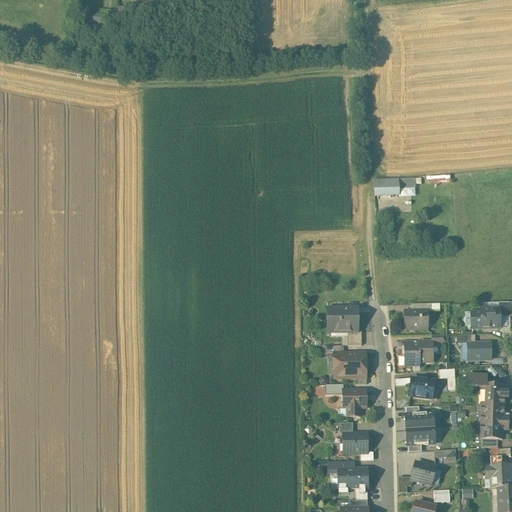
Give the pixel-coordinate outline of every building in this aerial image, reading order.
[(93,14),(93,23),(102,23),(102,15),(93,14)] [(398,180),(374,181),(374,197),(398,196),(398,189),(398,180)] [(410,180),(398,180),(398,189),(410,189),(410,180)] [(510,317),(509,303),(498,303),(499,309),(500,317),(510,317)] [(357,308),(329,309),(330,333),(347,333),(358,333),(357,308)] [(480,310),(480,313),(471,313),(472,330),(473,330),(473,329),(482,328),(483,330),(500,329),(500,317),(499,309),(480,310)] [(428,330),(427,311),(404,311),(404,331),(428,330)] [(361,346),(361,333),(358,333),(347,333),(347,347),(361,346)] [(475,336),(457,336),(457,344),(467,344),(475,344),(475,336)] [(431,343),(418,343),(418,346),(419,357),(419,363),(420,363),(432,363),(432,344),(432,343),(431,343)] [(475,344),(467,344),(468,362),(490,361),(490,344),(475,344)] [(413,346),(413,348),(404,348),(404,350),(404,357),(405,367),(420,366),(420,363),(419,363),(419,357),(418,346),(413,346)] [(343,347),(325,347),(326,356),(335,356),(335,355),(344,355),(343,347)] [(401,350),(401,348),(396,349),(397,358),(404,357),(404,350),(401,350)] [(344,355),(335,355),(335,356),(336,379),(355,379),(365,378),(365,354),(344,355)] [(454,370),(438,371),(439,379),(455,378),(454,370)] [(493,377),(467,376),(466,383),(484,384),(484,386),(493,387),(493,377)] [(434,382),(411,379),(409,397),(432,399),(434,382)] [(343,386),(325,386),(325,395),(342,395),(342,392),(343,392),(343,386)] [(493,387),(484,386),(483,406),(503,407),(504,399),(507,399),(508,393),(504,393),(504,387),(493,387)] [(343,392),(342,392),(342,395),(342,409),(346,409),(346,418),(360,418),(360,409),(366,409),(366,391),(343,392)] [(483,406),(483,413),(480,415),(480,425),(490,426),(490,424),(508,424),(509,418),(503,418),(503,407),(483,406)] [(435,410),(404,412),(405,428),(436,426),(435,410)] [(353,433),(352,424),(339,424),(339,433),(353,433)] [(508,424),(490,424),(490,426),(480,425),(480,433),(482,435),(482,440),(497,441),(502,441),(503,430),(508,430),(508,424)] [(436,426),(405,428),(406,447),(437,445),(436,426)] [(366,454),(366,435),(343,436),(343,445),(343,454),(366,454)] [(497,441),(482,440),(481,449),(497,448),(497,441)] [(455,451),(434,452),(434,459),(446,458),(446,462),(455,461),(455,451)] [(502,457),(490,457),(490,468),(484,468),(485,477),(491,476),(491,489),(497,488),(511,488),(510,466),(502,466),(502,457)] [(352,471),(352,463),(338,463),(338,473),(344,473),(344,471),(352,471)] [(435,468),(415,463),(411,481),(431,486),(435,468)] [(367,491),(367,470),(352,471),(344,471),(344,473),(344,482),(346,482),(346,491),(367,491)] [(511,511),(511,487),(511,488),(497,488),(498,511),(511,511)] [(463,490),(463,499),(474,498),(474,489),(463,490)] [(449,495),(433,496),(434,503),(449,502),(449,495)] [(367,509),(367,501),(349,502),(349,510),(367,509)] [(433,511),(435,508),(416,503),(413,511),(433,511)]
